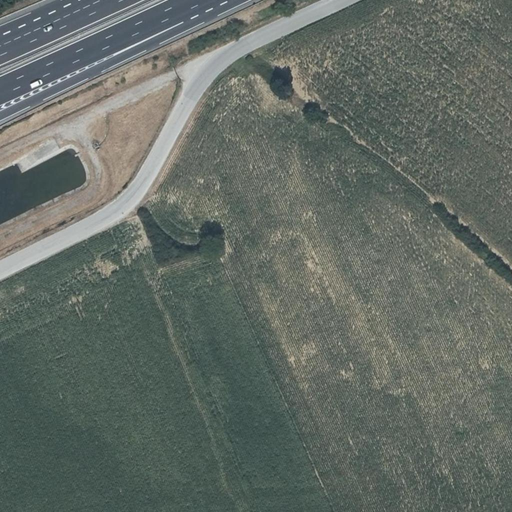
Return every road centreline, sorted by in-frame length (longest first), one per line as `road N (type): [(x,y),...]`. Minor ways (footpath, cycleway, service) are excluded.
road 1 (unclassified): [(332,0),(205,63),(129,190),(98,219),(0,268)]
road 2 (motorway): [(0,115),(187,25),(189,4)]
road 3 (motorway): [(0,90),(189,4)]
